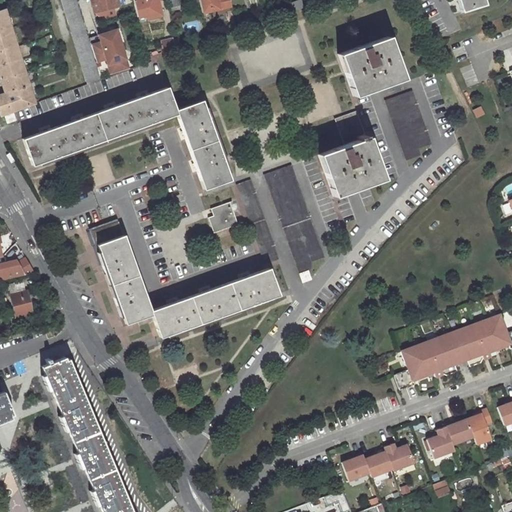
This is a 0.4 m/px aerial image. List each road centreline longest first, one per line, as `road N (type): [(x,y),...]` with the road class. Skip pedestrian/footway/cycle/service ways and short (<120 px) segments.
road 1 (residential): [(211,511),(102,356),(10,199)]
road 2 (residential): [(239,511),(285,470),(511,384)]
road 3 (unknown): [(178,462),(309,304)]
road 4 (unknown): [(409,189),(452,146),(438,89),(422,76),(378,95),(376,109)]
road 5 (unknown): [(0,131),(167,75)]
road 6 (unknown): [(309,304),(260,171)]
